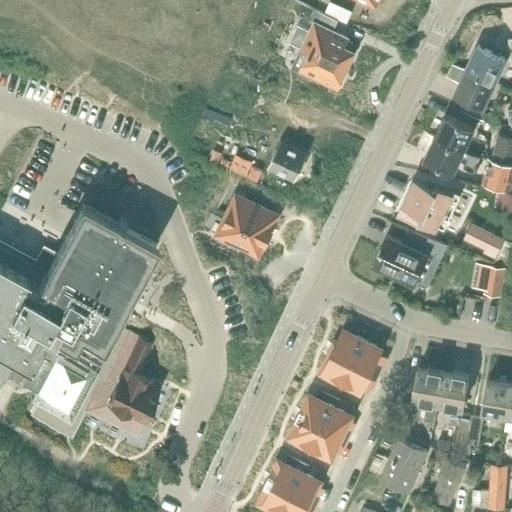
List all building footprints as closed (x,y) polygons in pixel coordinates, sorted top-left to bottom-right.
[(330,1),(325,13),(334,16),(339,4),(330,1)] [(299,25),(290,41),(301,47),(300,48),(308,52),(300,69),(338,87),(356,50),(346,45),(349,37),(334,30),(338,20),(315,9),(309,20),(313,22),(309,30),(299,25)] [(478,44),(466,71),(493,84),(506,57),(478,44)] [(493,84),(466,71),(455,93),(483,106),(493,84)] [(460,110),(484,121),(488,113),(464,102),(460,110)] [(446,116),(435,137),(474,155),(481,157),(481,156),(472,153),(466,149),(475,130),(446,116)] [(511,137),(498,134),(492,159),(511,163),(511,137)] [(474,155),(435,137),(424,158),(441,166),(443,163),(455,169),(461,158),(467,161),(465,166),(474,170),(481,157),(474,155)] [(283,142),(271,166),(295,177),(307,153),(283,142)] [(236,153),(229,167),(245,174),(252,161),(236,153)] [(510,190),(511,181),(511,163),(492,159),(491,159),(488,172),(490,172),(487,184),(510,190)] [(252,166),(248,176),(257,180),(262,171),(252,166)] [(434,189),(416,180),(397,217),(417,226),(420,219),(438,228),(439,225),(445,228),(462,193),(453,189),(452,192),(436,184),(434,189)] [(500,191),(497,206),(511,208),(511,193),(501,191),(500,191)] [(237,194),(218,234),(254,251),(260,239),(264,241),(271,226),(267,224),(273,212),(237,194)] [(0,381),(4,379),(9,375),(32,388),(41,392),(30,413),(74,438),(89,410),(120,426),(137,435),(160,392),(150,386),(154,378),(142,371),(155,342),(121,326),(117,334),(111,331),(123,311),(159,244),(124,225),(123,226),(118,223),(118,221),(83,201),(55,253),(48,249),(42,261),(48,265),(46,268),(0,242),(0,381)] [(511,242),(472,222),(464,238),(486,248),(484,252),(496,258),(495,261),(506,266),(511,244),(511,242)] [(389,235),(375,264),(416,283),(417,281),(429,287),(448,247),(409,229),(403,242),(389,235)] [(490,265),(485,293),(501,296),(506,268),(490,265)] [(333,357),(328,368),(338,372),(336,376),(363,388),(365,383),(373,386),(387,357),(379,354),(382,348),(342,329),(330,355),(333,357)] [(435,422),(439,403),(445,371),(420,366),(414,398),(428,401),(424,420),(435,422)] [(469,442),(473,416),(462,414),(470,375),(445,371),(439,403),(452,405),(449,423),(460,425),(455,454),(467,457),(469,442)] [(299,380),(293,377),(290,385),(296,387),(299,380)] [(508,415),(511,391),(511,382),(490,378),(484,411),(508,415)] [(302,422),(295,437),(331,454),(334,448),(341,452),(355,423),(348,419),(351,414),(315,396),(308,410),(305,409),(299,421),(302,422)] [(402,403),(397,430),(409,432),(415,405),(402,403)] [(485,418),(473,416),(469,442),(480,444),(485,418)] [(390,457),(419,470),(429,449),(399,436),(390,457)] [(438,438),(436,447),(449,449),(450,440),(438,438)] [(447,460),(450,453),(439,448),(434,458),(445,463),(440,474),(444,476),(437,492),(451,499),(465,468),(447,460)] [(419,470),(390,457),(381,478),(410,491),(419,470)] [(271,488),(266,498),(286,508),(284,511),(285,511),(312,511),(324,488),(317,485),(319,479),(283,462),(277,476),(273,474),(267,486),(271,488)] [(493,465),(491,486),(506,488),(509,467),(493,465)] [(506,488),(491,486),(491,490),(483,489),(482,506),(504,508),(506,488)]
